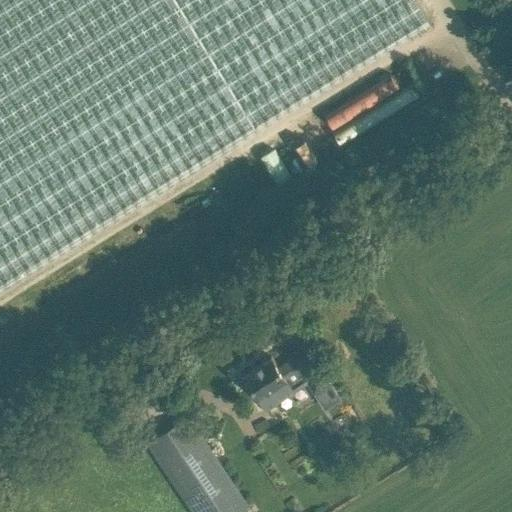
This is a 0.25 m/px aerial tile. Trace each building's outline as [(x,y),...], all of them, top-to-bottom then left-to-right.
[(0,0),(0,286),(432,20),(418,0),(0,0)] [(320,110),(333,135),(406,98),(394,73),(320,110)] [(274,147),(261,154),(277,182),(290,175),(274,147)] [(272,355),(245,373),(254,387),(258,393),(259,395),(260,395),(267,406),(308,380),(315,389),(329,380),(330,380),(306,343),(305,343),(290,353),(293,356),(279,365),(272,355)] [(188,413),(148,440),(195,511),(239,511),(249,506),(188,413)]
